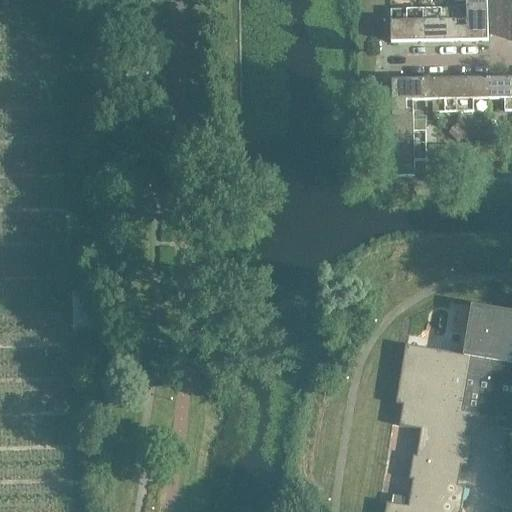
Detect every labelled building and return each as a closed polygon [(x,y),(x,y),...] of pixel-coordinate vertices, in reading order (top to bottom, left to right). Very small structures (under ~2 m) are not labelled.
[(487,9),(486,0),(453,0),(454,2),(466,2),(466,10),(487,9)] [(487,42),(487,9),(466,10),(466,21),(454,22),(455,42),(487,42)] [(423,43),(422,10),(406,10),(406,22),(390,23),(390,44),(423,43)] [(455,42),(454,22),(446,22),(446,10),(422,10),(423,43),(455,42)] [(511,112),(511,79),(488,80),(488,101),(504,100),(504,112),(511,112)] [(456,113),(456,80),(424,81),(424,102),(432,102),(432,114),(456,113)] [(488,101),(488,80),(456,80),(456,113),(473,113),(472,101),(488,101)] [(424,102),(424,81),(391,82),(392,114),(413,114),(412,102),(424,102)] [(425,145),(425,121),(413,121),(413,114),(392,114),(392,146),(425,145)] [(414,162),(426,162),(425,145),(392,146),(393,178),(414,178),(414,162)] [(460,511),(464,488),(457,487),(460,467),(468,468),(473,438),(465,437),(468,417),(486,420),(488,405),(498,407),(494,429),(511,431),(511,313),(471,306),(463,356),(405,347),(396,405),(403,406),(400,426),(393,425),(393,426),(415,430),(410,457),(407,456),(403,479),(407,479),(402,507),(379,503),(379,504),(387,505),(385,511),(460,511)]
